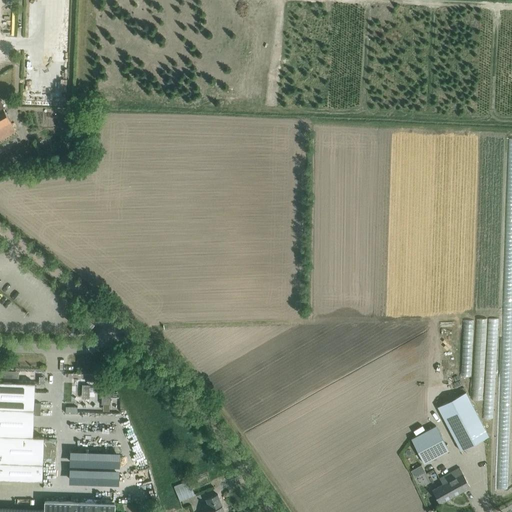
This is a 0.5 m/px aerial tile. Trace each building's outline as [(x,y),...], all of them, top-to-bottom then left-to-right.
[(0,139),(16,130),(3,108),(0,109),(0,139)] [(0,407),(34,409),(35,382),(0,381),(0,407)] [(489,435),(466,391),(437,406),(460,450),(489,435)] [(0,434),(33,436),(34,409),(0,407),(0,434)] [(448,447),(434,422),(413,434),(426,459),(448,447)] [(0,461),(43,464),(44,436),(33,436),(0,434),(0,461)] [(0,478),(42,481),(43,464),(0,461),(0,478)] [(470,486),(459,467),(439,478),(443,483),(432,489),(440,503),(470,486)] [(225,511),(223,505),(222,506),(218,494),(206,498),(210,510),(204,511),(225,511)] [(114,511),(115,502),(44,500),(44,510),(0,508),(0,511),(114,511)]
